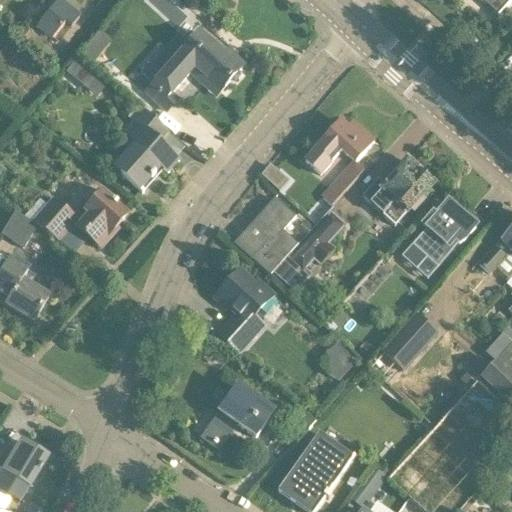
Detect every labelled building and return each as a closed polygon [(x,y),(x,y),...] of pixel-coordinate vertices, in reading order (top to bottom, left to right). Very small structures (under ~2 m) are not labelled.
[(84,17),(63,0),(61,0),(37,31),(53,43),(68,25),(74,30),(84,17)] [(511,2),(511,0),(466,0),(467,0),(479,0),(499,17),(511,2)] [(239,75),(247,67),(231,54),(226,59),(200,36),(147,95),(169,114),(176,105),(170,100),(196,71),(222,94),(232,83),(235,84),(240,78),(239,75)] [(85,55),(96,63),(103,53),(100,50),(105,43),(98,37),(85,55)] [(170,135),(144,112),(123,136),(135,146),(115,170),(143,195),(165,172),(169,176),(180,164),(160,146),(170,135)] [(353,165),(322,198),(321,199),(333,209),(333,208),(365,172),(358,165),(375,146),(353,125),(348,130),(342,124),(307,164),(323,179),(334,167),(332,166),(342,155),(353,165)] [(412,211),(416,215),(435,195),(432,192),(437,186),(422,173),(420,175),(408,164),(386,188),(378,181),(363,198),(396,228),(412,211)] [(55,200),(34,224),(39,228),(59,245),(75,227),(78,229),(77,229),(102,252),(120,231),(119,229),(129,218),(102,194),(100,192),(76,219),(55,200)] [(275,202),(235,246),(270,279),(289,258),(298,248),(283,234),(296,221),(275,202)] [(434,216),(422,228),(423,229),(422,231),(424,233),(411,248),(437,271),(451,256),(448,253),(453,247),(458,251),(463,248),(482,226),(470,215),(464,221),(448,206),(436,219),(434,216)] [(333,208),(333,209),(298,248),(289,258),(293,261),(290,264),(302,275),(314,261),(302,250),(306,246),(308,248),(311,245),(309,243),(313,239),(325,250),(345,228),(333,217),(330,220),(327,217),(334,210),(333,208)] [(39,228),(34,224),(17,214),(2,237),(25,251),(39,228)] [(505,258),(510,253),(511,255),(511,232),(480,267),(491,276),(506,260),(505,258)] [(56,286),(41,278),(35,289),(32,287),(37,279),(28,274),(32,267),(13,256),(0,279),(0,294),(11,301),(7,308),(35,324),(51,297),(50,296),(56,286)] [(249,325),(274,298),(257,283),(254,286),(240,274),(218,298),(239,317),(220,337),(240,355),(259,334),(249,325)] [(382,355),(404,375),(438,336),(425,324),(416,316),(382,355)] [(511,347),(511,333),(510,331),(489,354),(499,362),(511,347)] [(353,370),(352,355),(342,346),(328,354),(328,376),(339,384),(353,370)] [(511,410),(511,347),(499,362),(481,381),(511,410)] [(256,441),(272,419),(235,392),(218,415),(220,416),(203,440),(220,451),(237,428),(256,441)] [(297,445),(316,425),(306,416),(288,436),(297,445)] [(307,511),(316,511),(326,499),(329,501),(331,498),(334,500),(352,475),(346,471),(354,460),(321,437),(281,493),(307,511)] [(8,497),(21,505),(30,490),(49,461),(23,445),(7,472),(5,475),(0,483),(0,494),(7,499),(8,497)] [(370,505),(387,482),(375,470),(352,503),(362,510),(367,503),(370,505)]
